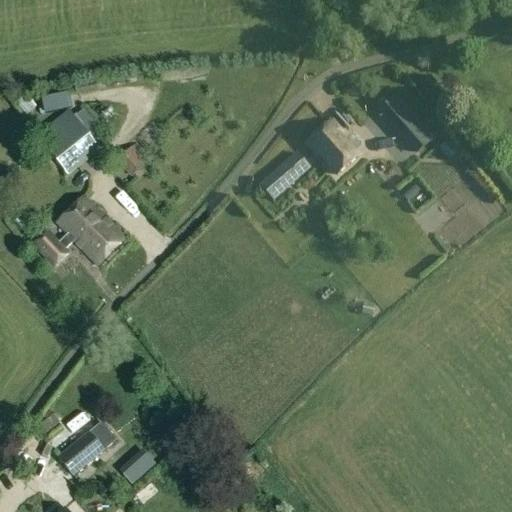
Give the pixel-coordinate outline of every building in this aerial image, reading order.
[(95,81),(75,85),(77,94),(97,90),(95,81)] [(434,140),(396,98),(381,111),(419,154),(434,140)] [(361,127),(379,118),(374,106),(356,114),(361,127)] [(69,113),(35,137),(63,176),(96,151),(69,113)] [(350,136),(361,131),(355,117),(344,121),(350,136)] [(306,146),(316,157),(319,155),(338,176),(359,158),(340,136),(343,134),(333,122),(306,146)] [(147,164),(132,148),(117,162),(131,178),(147,164)] [(297,154),(259,187),(274,203),(311,170),(297,154)] [(57,224),(68,235),(57,245),(47,234),(35,246),(55,267),(67,255),(64,252),(74,242),(98,267),(124,241),(84,199),(57,224)] [(88,433),(57,459),(72,478),(116,442),(102,424),(89,434),(88,433)]
